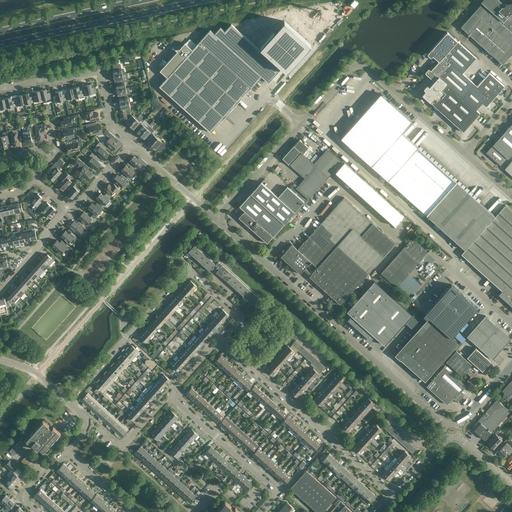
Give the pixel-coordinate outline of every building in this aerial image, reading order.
[(509,0),(503,7),(495,0),(485,0),(461,27),(501,63),(511,51),(511,1),(510,0),(509,0)] [(167,77),(159,86),(211,133),(252,87),(251,87),(261,76),(268,82),(280,69),(279,67),(280,66),(287,72),(320,35),(333,20),(319,8),(306,23),(293,11),(284,21),(272,34),(264,27),(251,42),(231,24),(225,31),(220,27),(214,34),(210,30),(200,41),(192,50),(185,43),(180,49),(175,49),(178,51),(160,71),(167,77)] [(447,32),(428,53),(428,54),(428,55),(431,57),(432,57),(438,63),(444,57),(463,73),(476,58),(447,32)] [(186,42),(192,49),(196,45),(190,39),(186,42)] [(492,100),(477,86),(463,73),(444,57),(438,63),(431,71),(429,69),(426,73),(426,74),(428,75),(435,81),(439,77),(476,110),(482,104),(486,107),(492,100)] [(111,74),(112,77),(123,74),(120,64),(113,65),(113,69),(112,69),(113,74),(111,74)] [(490,73),(477,86),(492,100),(505,86),(490,73)] [(123,74),(112,77),(112,80),(114,79),(115,83),(124,81),(123,74)] [(439,77),(435,81),(430,87),(428,86),(427,86),(424,88),(424,89),(424,90),(425,90),(421,94),(463,132),(480,113),(476,110),(439,77)] [(124,81),(115,83),(116,88),(114,88),(115,91),(126,88),(124,81)] [(86,89),(84,89),(85,96),(96,93),(94,87),(92,88),(91,84),(85,85),(86,89)] [(79,87),(73,88),(75,98),(76,99),(79,99),(79,97),(85,96),(84,89),(80,90),(79,87)] [(68,93),(64,94),(65,100),(75,98),(73,88),(67,89),(68,93)] [(129,88),(126,88),(115,91),(115,94),(117,93),(118,97),(127,95),(130,95),(129,88)] [(46,89),(40,90),(43,100),(52,98),(50,92),(47,93),(46,89)] [(36,95),(32,96),(34,102),(43,100),(40,90),(35,91),(36,95)] [(56,96),(54,96),(55,102),(65,100),(64,94),(62,94),(61,91),(55,92),(56,96)] [(29,93),(23,94),(25,104),(34,102),(32,96),(29,97),(29,93)] [(381,93),(341,138),(388,180),(418,147),(402,132),(412,121),(381,94),(381,93)] [(18,99),(15,100),(16,106),(25,104),(23,94),(17,96),(18,99)] [(127,95),(118,97),(119,102),(117,102),(118,105),(129,102),(130,102),(129,98),(128,98),(127,95)] [(11,97),(5,98),(8,108),(16,106),(15,100),(12,101),(11,97)] [(155,98),(151,102),(159,110),(163,106),(155,98)] [(129,102),(118,105),(119,108),(120,107),(121,111),(130,110),(131,110),(129,102)] [(121,111),(120,112),(121,118),(124,121),(131,114),(130,110),(121,111)] [(92,111),(84,113),(85,117),(88,116),(90,121),(99,119),(98,113),(93,114),(92,111)] [(131,114),(124,121),(127,124),(126,125),(128,127),(137,118),(134,115),(133,116),(131,114)] [(72,121),(74,121),(73,116),(65,117),(66,120),(61,121),(62,128),(73,125),(72,121)] [(137,118),(128,127),(131,129),(132,128),(135,131),(141,124),(139,122),(140,121),(137,118)] [(91,135),(102,132),(101,125),(95,126),(95,123),(86,125),(87,128),(89,128),(91,135)] [(33,132),(32,126),(31,124),(29,124),(27,129),(28,131),(23,132),(26,143),(32,142),(30,133),(33,132)] [(141,124),(135,131),(138,134),(137,135),(139,137),(147,128),(148,127),(144,124),(143,125),(141,124)] [(511,124),(500,138),(495,144),(493,144),(493,145),(486,153),(501,167),(511,154),(511,124)] [(146,140),(152,133),(155,130),(149,126),(148,127),(147,128),(139,137),(141,139),(143,137),(146,140)] [(36,128),(36,129),(35,129),(38,141),(45,139),(43,133),(46,133),(45,127),(39,128),(39,127),(38,127),(36,127),(36,128)] [(74,133),(77,132),(76,128),(67,129),(67,132),(64,133),(65,139),(75,137),(74,133)] [(18,136),(21,135),(20,129),(17,129),(17,133),(11,134),(13,146),(20,145),(18,136)] [(6,139),(9,138),(7,132),(3,133),(3,136),(0,136),(0,143),(1,149),(8,147),(6,139)] [(113,140),(116,138),(109,132),(106,135),(110,138),(105,144),(113,151),(118,145),(113,140)] [(152,133),(146,140),(149,143),(148,145),(150,146),(157,138),(159,136),(156,133),(154,135),(152,133)] [(78,146),(82,146),(81,138),(72,140),(73,144),(66,145),(68,153),(79,150),(78,146)] [(157,138),(150,146),(152,148),(153,147),(157,150),(158,149),(162,152),(168,145),(164,141),(163,143),(157,138)] [(309,199),(329,177),(342,162),(327,149),(314,164),(307,158),(312,151),(309,148),(300,140),(294,146),(282,158),(305,178),(296,188),(309,199)] [(104,160),(109,155),(103,149),(105,147),(100,142),(96,146),(99,148),(95,152),(104,160)] [(418,147),(388,180),(427,215),(457,182),(418,147)] [(95,170),(100,164),(96,160),(98,158),(92,153),(90,156),(92,158),(87,163),(95,170)] [(189,162),(192,165),(200,156),(197,154),(189,162)] [(144,168),(147,164),(141,159),(139,161),(134,156),(130,161),(138,168),(141,165),(144,168)] [(89,168),(78,158),(76,161),(80,165),(78,167),(81,170),(79,172),(87,179),(92,174),(87,169),(89,168)] [(57,163),(56,163),(51,168),(53,170),(52,172),(57,177),(61,173),(57,169),(60,165),(57,163)] [(344,163),(335,172),(361,195),(370,186),(344,163)] [(126,165),(124,168),(122,166),(119,170),(125,175),(126,174),(130,177),(134,173),(136,174),(138,172),(132,167),(130,169),(126,165)] [(57,177),(52,172),(48,176),(53,182),(57,177)] [(63,190),(71,181),(67,178),(69,175),(65,172),(60,178),(62,180),(57,185),(63,190)] [(127,184),(129,181),(126,179),(124,181),(117,175),(113,180),(121,187),(125,182),(127,184)] [(72,199),(80,191),(75,186),(76,185),(74,182),(68,188),(71,191),(68,194),(72,199)] [(278,197),(261,182),(251,194),(239,206),(245,211),(243,213),(243,212),(238,217),(245,223),(253,214),(265,224),(276,233),(304,202),(287,187),(278,197)] [(511,211),(505,205),(495,216),(480,203),(457,182),(427,215),(465,250),(462,254),(502,291),(499,294),(508,303),(511,306),(511,211)] [(117,194),(121,190),(114,185),(112,187),(109,184),(105,189),(111,195),(115,192),(117,194)] [(404,217),(370,186),(361,195),(395,226),(404,217)] [(105,206),(112,199),(107,195),(105,197),(101,193),(96,198),(105,206)] [(29,199),(38,207),(42,203),(40,201),(42,198),(38,194),(35,196),(33,195),(29,199)] [(344,198),(299,248),(298,249),(292,244),(281,257),(300,274),(309,263),(310,264),(311,262),(317,268),(309,276),(331,296),(326,300),(338,310),(344,304),(345,305),(350,299),(347,297),(391,248),(395,243),(344,198)] [(21,205),(19,206),(18,203),(16,203),(15,199),(12,200),(16,214),(23,212),(23,210),(21,205)] [(42,203),(38,207),(36,209),(39,212),(40,210),(44,213),(51,206),(47,202),(44,205),(42,203)] [(101,211),(104,209),(99,204),(96,207),(92,203),(87,208),(95,215),(100,209),(101,211)] [(56,210),(51,206),(44,213),(51,219),(55,215),(53,213),(56,210)] [(93,224),(96,220),(92,216),(90,218),(84,212),(78,218),(86,225),(89,221),(93,224)] [(253,214),(245,223),(257,234),(265,224),(253,214)] [(85,232),(87,230),(80,223),(78,225),(75,222),(70,227),(78,235),(80,233),(81,235),(84,231),(85,232)] [(265,224),(257,234),(267,243),(272,238),(271,237),(273,236),(276,233),(265,224)] [(31,228),(29,229),(31,240),(37,239),(35,231),(31,231),(31,228)] [(20,231),(17,231),(20,242),(25,241),(24,233),(20,234),(20,231)] [(76,242),(79,239),(71,231),(69,234),(66,231),(61,236),(71,245),(75,241),(76,242)] [(414,236),(404,248),(381,274),(396,287),(409,298),(422,284),(409,273),(431,248),(422,240),(420,242),(414,236)] [(52,246),(55,248),(61,254),(65,249),(67,251),(70,248),(65,243),(62,245),(57,240),(52,246)] [(215,264),(195,245),(188,252),(209,271),(213,267),(217,271),(216,272),(253,305),(260,298),(218,261),(215,264)] [(41,255),(39,257),(49,266),(54,260),(52,258),(47,254),(44,258),(41,255)] [(3,256),(0,257),(4,271),(7,270),(6,268),(8,267),(6,259),(4,260),(3,256)] [(49,266),(39,257),(38,259),(41,262),(38,265),(44,271),(49,266)] [(44,271),(38,265),(34,268),(31,266),(30,268),(40,276),(44,271)] [(40,276),(30,268),(28,269),(31,272),(28,276),(33,280),(37,275),(39,276),(40,276)] [(33,280),(28,276),(25,279),(22,276),(20,278),(28,285),(33,280)] [(28,285),(20,278),(18,280),(22,283),(18,286),(23,291),(28,285)] [(190,280),(186,284),(193,290),(197,286),(190,280)] [(374,281),(347,311),(358,321),(354,326),(362,332),(393,298),(374,281)] [(193,290),(186,284),(183,288),(189,294),(193,290)] [(425,381),(426,380),(458,344),(451,337),(477,308),(451,285),(450,286),(450,288),(446,288),(446,290),(445,291),(445,293),(441,293),(442,295),(440,297),(440,298),(437,299),(437,301),(436,302),(436,304),(432,304),(432,306),(431,307),(431,309),(427,309),(427,311),(423,316),(427,319),(405,344),(403,344),(403,347),(396,354),(425,381)] [(23,291),(18,286),(15,290),(12,287),(10,289),(20,298),(20,297),(21,298),(25,293),(24,293),(25,292),(23,291)] [(189,294),(183,288),(179,292),(186,298),(189,294)] [(20,298),(10,289),(9,291),(12,294),(9,297),(13,301),(18,296),(20,298)] [(186,298),(179,292),(175,296),(182,302),(186,298)] [(182,302),(175,296),(172,300),(178,306),(182,302)] [(393,298),(362,332),(370,339),(374,335),(385,345),(412,315),(393,298)] [(178,306),(172,300),(168,304),(175,310),(178,306)] [(168,304),(165,308),(171,314),(175,310),(168,304)] [(165,308),(161,312),(167,318),(171,314),(165,308)] [(222,309),(218,313),(225,319),(228,315),(222,309)] [(167,318),(161,312),(157,316),(164,322),(167,318)] [(218,313),(215,317),(221,323),(225,319),(218,313)] [(164,322),(157,316),(154,320),(160,326),(164,322)] [(511,339),(488,318),(485,316),(467,336),(492,359),(511,339)] [(221,323),(215,317),(211,321),(217,327),(221,323)] [(154,320),(150,324),(157,330),(160,326),(154,320)] [(217,327),(211,321),(207,325),(214,331),(217,327)] [(150,324),(146,328),(153,334),(157,330),(150,324)] [(207,325),(204,329),(210,335),(214,331),(207,325)] [(146,328),(143,332),(149,338),(153,334),(146,328)] [(210,335),(204,329),(200,333),(207,339),(210,335)] [(143,332),(139,336),(146,342),(149,338),(143,332)] [(200,333),(196,337),(203,343),(207,339),(200,333)] [(463,342),(466,338),(461,334),(460,335),(459,334),(457,337),(463,342)] [(203,343),(196,337),(193,341),(199,347),(203,343)] [(199,347),(193,341),(189,345),(196,351),(199,347)] [(128,347),(127,348),(135,356),(139,352),(131,345),(129,347),(128,347)] [(196,351),(189,345),(186,349),(192,355),(196,351)] [(287,345),(284,349),(290,355),(294,351),(287,345)] [(135,356),(127,348),(125,350),(126,351),(124,353),(132,360),(135,356)] [(482,371),(490,361),(475,348),(467,357),(482,371)] [(192,355),(186,349),(182,353),(189,359),(192,355)] [(290,355),(284,349),(280,353),(287,359),(290,355)] [(474,374),(468,369),(472,365),(456,351),(446,362),(462,376),(465,372),(471,377),(467,380),(473,386),(479,379),(477,377),(479,376),(475,372),(474,374)] [(132,360),(124,353),(122,355),(121,355),(119,356),(128,364),(132,360)] [(182,353),(178,357),(185,363),(189,359),(182,353)] [(287,359),(280,353),(276,357),(283,363),(287,359)] [(221,355),(215,361),(219,365),(225,358),(221,355)] [(128,364),(119,356),(118,358),(119,359),(117,361),(125,368),(128,364)] [(185,363),(178,357),(175,361),(181,367),(185,363)] [(283,363),(276,357),(273,361),(279,367),(283,363)] [(156,364),(150,358),(148,360),(147,359),(145,361),(146,362),(145,363),(152,369),(156,364)] [(225,358),(219,365),(223,369),(229,362),(225,358)] [(125,368),(117,361),(115,363),(113,363),(112,364),(121,372),(125,368)] [(181,367),(175,361),(171,365),(178,371),(181,367)] [(279,367),(273,361),(269,365),(276,371),(279,367)] [(229,362),(223,369),(227,372),(233,366),(229,362)] [(121,372),(112,364),(111,366),(111,367),(109,369),(117,376),(121,372)] [(276,371),(269,365),(265,370),(272,375),(276,371)] [(233,366),(227,372),(231,376),(237,369),(233,366)] [(444,366),(429,383),(426,386),(447,405),(452,399),(457,403),(463,396),(460,393),(466,386),(444,366)] [(313,368),(309,372),(316,378),(319,374),(313,368)] [(117,376),(109,369),(107,371),(106,371),(105,372),(114,380),(117,376)] [(237,369),(231,376),(235,380),(241,373),(237,369)] [(114,380),(105,372),(104,374),(104,375),(102,377),(110,384),(114,380)] [(316,378),(309,372),(306,376),(312,382),(316,378)] [(336,376),(342,381),(346,377),(339,372),(336,376)] [(241,373),(235,380),(239,383),(245,377),(241,373)] [(163,374),(160,378),(166,384),(170,380),(163,374)] [(306,376),(302,380),(309,386),(312,382),(306,376)] [(336,376),(332,380),(338,385),(342,381),(336,376)] [(110,384),(102,377),(100,380),(99,379),(98,380),(107,389),(110,384)] [(245,377),(239,383),(243,387),(249,380),(245,377)] [(166,384),(160,378),(156,382),(163,388),(166,384)] [(107,389),(98,380),(96,382),(97,383),(95,385),(103,393),(107,389)] [(249,380),(243,387),(247,390),(253,384),(249,380)] [(302,380),(298,384),(305,390),(309,386),(302,380)] [(332,380),(328,384),(335,390),(338,385),(332,380)] [(511,380),(502,391),(505,394),(503,396),(508,401),(511,397),(511,380)] [(163,388),(156,382),(152,386),(159,392),(163,388)] [(298,384),(295,388),(301,394),(305,390),(298,384)] [(328,384),(325,388),(331,394),(335,390),(328,384)] [(254,385),(248,391),(252,395),(258,389),(254,385)] [(159,392),(152,386),(149,390),(155,396),(159,392)] [(185,394),(189,398),(195,391),(191,388),(185,394)] [(301,394),(295,388),(291,393),(298,398),(301,394)] [(325,388),(321,392),(328,398),(331,394),(325,388)] [(258,389),(252,395),(256,399),(262,392),(258,389)] [(155,396),(149,390),(145,394),(152,400),(155,396)] [(195,391),(189,398),(193,401),(199,395),(195,391)] [(262,392),(256,399),(261,402),(266,396),(262,392)] [(321,392),(317,396),(324,402),(328,398),(321,392)] [(82,404),(84,405),(92,397),(88,393),(80,401),(83,403),(82,404)] [(152,400),(145,394),(141,398),(148,404),(152,400)] [(199,395),(193,401),(198,405),(203,399),(199,395)] [(266,396),(261,402),(265,406),(270,400),(266,396)] [(324,402),(317,396),(314,400),(320,406),(324,402)] [(92,397),(84,405),(85,407),(86,406),(89,408),(96,400),(92,397)] [(148,404),(141,398),(138,402),(144,408),(148,404)] [(375,404),(369,398),(365,402),(371,408),(375,404)] [(203,399),(198,405),(202,409),(207,402),(203,399)] [(96,400),(89,408),(91,410),(90,411),(92,413),(100,404),(96,400)] [(270,400),(265,406),(269,410),(274,403),(270,400)] [(481,418),(484,421),(482,423),(481,423),(475,430),(485,440),(492,432),(491,432),(494,429),(494,430),(511,412),(497,400),(481,418)] [(144,408),(138,402),(134,406),(141,412),(144,408)] [(207,402),(202,409),(206,412),(211,406),(207,402)] [(371,408),(365,402),(361,406),(368,412),(371,408)] [(274,403),(269,410),(273,413),(278,407),(274,403)] [(100,404),(92,413),(93,414),(94,413),(97,415),(104,407),(100,404)] [(141,412),(134,406),(131,410),(137,416),(141,412)] [(211,406),(206,412),(210,416),(215,409),(211,406)] [(368,412),(361,406),(358,410),(364,416),(368,412)] [(104,407),(97,415),(99,417),(98,419),(100,420),(108,411),(104,407)] [(278,407),(273,413),(277,417),(283,410),(278,407)] [(215,409),(210,416),(214,420),(220,413),(215,409)] [(137,416),(131,410),(127,414),(133,420),(137,416)] [(283,410),(277,417),(281,421),(287,414),(283,410)] [(364,416),(358,410),(354,414),(360,420),(364,416)] [(108,411),(100,420),(101,421),(102,421),(105,423),(112,415),(108,411)] [(178,417),(172,411),(167,416),(174,422),(173,423),(176,425),(177,423),(175,421),(178,417)] [(220,413),(214,420),(218,423),(224,417),(220,413)] [(360,420),(354,414),(350,418),(357,424),(360,420)] [(112,415),(105,423),(107,425),(106,426),(108,427),(116,418),(112,415)] [(288,415),(282,422),(286,425),(292,419),(288,415)] [(174,422),(167,416),(163,421),(170,427),(169,427),(172,430),(173,428),(171,426),(173,423),(174,422)] [(226,416),(219,424),(221,426),(221,428),(222,429),(230,420),(226,416)] [(116,418),(108,427),(109,428),(110,428),(113,430),(120,422),(116,418)] [(350,418),(347,422),(353,428),(357,424),(350,418)] [(292,419),(286,425),(290,429),(296,422),(292,419)] [(230,420),(222,429),(224,430),(225,430),(227,432),(234,424),(230,420)] [(43,421),(26,440),(42,454),(60,434),(53,427),(52,429),(43,421)] [(170,427),(163,421),(159,425),(166,431),(165,432),(168,434),(169,433),(167,430),(169,427),(170,427)] [(120,422),(113,430),(115,432),(114,433),(116,434),(124,426),(120,422)] [(296,422),(290,429),(294,433),(300,426),(296,422)] [(353,428),(347,422),(343,426),(349,432),(353,428)] [(375,423),(371,428),(377,433),(381,429),(375,423)] [(234,424),(227,432),(229,433),(229,435),(230,436),(238,427),(234,424)] [(166,431),(159,425),(155,430),(162,436),(161,437),(164,439),(165,437),(163,435),(165,432),(166,431)] [(124,426),(116,434),(117,436),(118,435),(121,437),(128,429),(124,426)] [(300,426),(294,433),(298,436),(304,430),(300,426)] [(238,427),(230,436),(232,438),(233,437),(235,439),(242,431),(238,427)] [(377,433),(371,428),(367,432),(374,437),(377,433)] [(198,435),(191,429),(187,434),(194,440),(193,440),(196,443),(197,441),(195,438),(198,435)] [(162,436),(155,430),(151,435),(157,441),(159,444),(161,441),(159,439),(161,437),(162,436)] [(304,430),(298,436),(302,440),(308,433),(304,430)] [(242,431),(235,439),(237,441),(237,442),(238,444),(246,435),(242,431)] [(374,437),(367,432),(364,436),(370,441),(374,437)] [(308,433),(302,440),(306,443),(312,437),(308,433)] [(495,449),(503,439),(496,433),(490,439),(492,441),(489,444),(495,449)] [(194,440),(187,434),(183,438),(190,444),(189,445),(192,447),(193,445),(191,443),(193,440),(194,440)] [(246,435),(238,444),(240,445),(241,444),(243,446),(250,438),(246,435)] [(370,441),(364,436),(360,440),(366,446),(370,441)] [(312,437),(306,443),(310,447),(316,441),(312,437)] [(190,444),(183,438),(178,443),(185,449),(188,452),(189,450),(187,448),(189,445),(190,444)] [(250,438),(243,446),(245,448),(245,449),(246,451),(254,442),(250,438)] [(366,446),(360,440),(356,444),(363,450),(366,446)] [(316,441),(310,447),(314,451),(320,444),(316,441)] [(254,442),(246,451),(248,452),(249,451),(251,453),(258,446),(254,442)] [(185,449),(178,443),(174,447),(181,454),(183,456),(185,455),(182,452),(185,449)] [(507,456),(511,451),(511,447),(507,443),(499,452),(504,457),(506,455),(507,456)] [(363,450),(356,444),(353,448),(359,454),(363,450)] [(135,453),(139,457),(146,451),(148,449),(147,447),(145,450),(141,446),(135,453)] [(181,454),(174,447),(170,452),(177,458),(176,459),(179,461),(181,459),(178,457),(181,454)] [(206,455),(209,458),(210,458),(216,451),(211,447),(205,453),(202,456),(204,457),(206,455)] [(258,448),(252,454),(256,458),(262,452),(258,448)] [(146,451),(139,457),(144,462),(150,455),(151,455),(153,453),(151,451),(149,454),(146,451)] [(210,458),(209,458),(207,460),(208,462),(211,459),(214,462),(221,455),(216,451),(210,458)] [(405,451),(401,455),(408,461),(411,456),(405,451)] [(262,452),(256,458),(260,462),(266,455),(262,452)] [(323,460),(328,465),(334,458),(329,453),(323,460)] [(309,454),(304,460),(307,463),(313,457),(309,454)] [(150,455),(144,462),(149,466),(155,459),(158,457),(156,455),(154,458),(151,455),(150,455)] [(214,462),(212,464),(213,466),(216,463),(218,466),(219,466),(225,459),(221,455),(214,462)] [(266,455),(260,462),(265,465),(270,459),(266,455)] [(401,455),(397,459),(404,465),(408,461),(401,455)] [(334,458),(328,465),(332,469),(339,462),(334,458)] [(155,459),(149,466),(153,470),(159,463),(160,464),(162,461),(160,460),(158,462),(155,459)] [(219,466),(218,466),(216,468),(218,470),(220,467),(223,470),(230,463),(225,459),(219,466)] [(270,459),(265,465),(269,469),(274,462),(270,459)] [(397,459),(394,463),(400,469),(404,465),(397,459)] [(13,472),(17,468),(10,461),(6,465),(11,471),(7,475),(10,477),(16,483),(21,478),(13,472)] [(400,469),(394,463),(392,461),(388,465),(390,467),(397,473),(400,469)] [(274,462),(269,469),(273,473),(278,466),(274,462)] [(339,462),(332,469),(337,473),(343,466),(339,462)] [(159,463),(153,470),(158,474),(164,467),(165,468),(167,465),(165,464),(163,466),(160,464),(159,463)] [(223,470),(221,472),(222,474),(225,471),(228,474),(234,468),(230,463),(223,470)] [(57,470),(61,474),(67,467),(63,464),(57,470)] [(278,466),(273,473),(277,476),(282,470),(278,466)] [(343,466),(337,473),(342,477),(348,470),(343,466)] [(67,467),(61,474),(65,477),(71,471),(67,467)] [(164,467),(158,474),(162,478),(169,471),(169,472),(172,469),(170,468),(168,470),(165,468),(164,467)] [(390,467),(387,471),(393,477),(397,473),(390,467)] [(228,474),(225,477),(227,478),(229,475),(232,478),(233,478),(239,472),(234,468),(228,474)] [(282,470),(277,476),(281,480),(287,473),(282,470)] [(353,475),(348,470),(342,477),(346,482),(353,475)] [(71,471),(65,477),(69,481),(75,474),(71,471)] [(169,471),(162,478),(167,482),(173,475),(174,476),(176,473),(175,472),(172,475),(169,472),(169,471)] [(313,477),(309,473),(306,471),(290,488),(316,511),(322,511),(336,497),(313,477)] [(387,471),(383,475),(389,481),(393,477),(387,471)] [(233,478),(232,478),(230,481),(232,482),(234,480),(237,482),(237,483),(243,476),(239,472),(233,478)] [(287,473),(281,480),(285,484),(291,477),(287,473)] [(75,474),(69,481),(73,485),(79,478),(75,474)] [(173,475),(167,482),(172,486),(178,480),(181,478),(179,476),(177,479),(174,476),(173,475)] [(357,479),(353,475),(346,482),(351,486),(357,479)] [(237,483),(237,482),(234,485),(236,487),(239,484),(242,486),(242,487),(248,480),(243,476),(237,483)] [(16,483),(10,477),(6,482),(12,488),(16,483)] [(321,482),(325,485),(329,481),(325,477),(321,482)] [(79,478),(73,485),(77,488),(83,482),(79,478)] [(362,483),(357,479),(351,486),(356,490),(362,483)] [(178,480),(172,486),(176,491),(182,484),(183,484),(185,482),(184,480),(181,483),(178,480)] [(242,487),(242,486),(239,489),(241,491),(243,488),(247,491),(253,484),(248,480),(242,487)] [(83,482),(77,488),(81,492),(87,485),(83,482)] [(367,487),(362,483),(356,490),(360,494),(367,487)] [(182,484),(176,491),(181,495),(187,488),(188,488),(190,486),(188,485),(186,487),(183,484),(182,484)] [(87,485),(81,492),(85,495),(91,489),(87,485)] [(187,488),(181,495),(185,499),(192,492),(192,493),(195,490),(194,490),(196,488),(194,486),(192,488),(193,489),(191,491),(188,488),(187,488)] [(372,492),(367,487),(360,494),(363,496),(361,498),(363,501),(372,492)] [(34,496),(38,499),(44,493),(40,489),(34,496)] [(91,489),(85,495),(90,499),(95,493),(91,489)] [(192,492),(185,499),(190,503),(196,497),(199,494),(197,492),(195,495),(192,493),(192,492)] [(376,496),(372,492),(363,501),(368,505),(376,496)] [(44,493),(38,499),(42,503),(48,497),(44,493)] [(96,494),(91,500),(95,504),(101,497),(96,494)] [(0,501),(4,506),(10,499),(6,495),(0,501)] [(48,497),(42,503),(46,507),(52,500),(48,497)] [(101,497),(95,504),(99,507),(105,501),(101,497)] [(10,499),(4,506),(1,509),(3,511),(6,507),(9,510),(15,503),(10,499)] [(52,500),(46,507),(50,510),(56,504),(52,500)] [(511,502),(510,500),(501,510),(499,511),(508,511),(511,507),(511,502)] [(105,501),(99,507),(103,511),(109,505),(105,501)] [(333,511),(337,507),(338,508),(341,505),(340,504),(342,502),(340,501),(331,511),(333,511)] [(226,502),(223,505),(216,511),(239,511),(235,508),(234,510),(226,502)] [(287,502),(283,507),(288,511),(290,511),(294,508),(287,502)]
